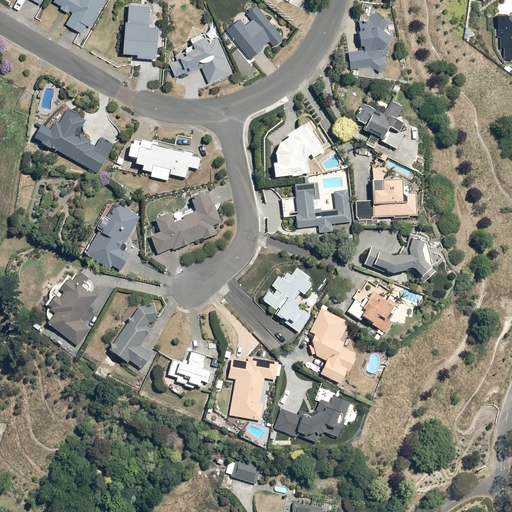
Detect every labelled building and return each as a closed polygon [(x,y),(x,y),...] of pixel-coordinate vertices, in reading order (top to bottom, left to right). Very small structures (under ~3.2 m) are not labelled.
[(91,28),(105,0),(55,0),(53,3),(73,13),(66,25),(82,34),(87,26),(91,28)] [(150,6),(129,4),(128,22),(126,22),(123,54),(138,55),(138,58),(157,59),(159,28),(148,27),(150,6)] [(284,38),(256,5),(247,14),(252,20),(245,25),(240,19),(226,30),(249,60),(269,42),(274,47),(284,38)] [(363,50),(348,51),(351,70),(371,66),(380,73),(387,63),(381,58),(390,47),(386,44),(393,35),(384,29),(390,21),(377,11),(371,19),(359,20),(363,50)] [(499,17),(497,21),(498,48),(508,48),(511,43),(511,13),(506,17),(499,17)] [(197,64),(201,65),(209,83),(232,74),(217,38),(208,42),(206,37),(193,43),(195,49),(186,53),(186,51),(175,56),(177,61),(169,64),(175,77),(195,68),(197,64)] [(384,114),(363,104),(355,120),(366,125),(362,131),(397,150),(404,135),(399,132),(404,124),(397,120),(403,107),(391,100),(384,114)] [(42,126),(35,139),(98,175),(114,145),(101,138),(96,148),(90,144),(86,134),(83,127),(86,122),(67,111),(60,125),(57,122),(51,132),(42,126)] [(273,164),(275,178),(310,173),(308,163),(306,162),(309,157),(323,147),(308,126),(280,144),(276,154),(277,163),(273,164)] [(141,142),(134,172),(170,181),(170,179),(198,185),(204,157),(141,142)] [(403,185),(402,180),(373,181),(373,201),(357,202),(357,218),(417,215),(417,193),(410,193),(410,186),(403,185)] [(318,182),(295,184),(298,214),(296,215),(297,228),(319,225),(320,233),(333,232),(332,224),(352,222),(347,190),(334,193),(336,209),(321,211),(318,182)] [(150,237),(157,255),(171,250),(173,253),(216,236),(212,228),(218,225),(205,193),(191,200),(197,215),(174,224),(170,215),(156,221),(160,233),(150,237)] [(121,249),(140,217),(115,205),(107,218),(103,219),(96,230),(98,234),(85,257),(110,270),(112,267),(120,272),(130,254),(121,249)] [(395,256),(372,247),(366,263),(393,274),(411,270),(423,283),(437,272),(433,268),(426,240),(410,235),(405,253),(395,256)] [(274,315),(298,332),(310,316),(293,303),(300,293),(304,295),(312,286),(310,277),(299,269),(294,276),(289,273),(284,279),(279,276),(273,286),(276,290),(274,294),(270,291),(262,301),(278,311),(274,315)] [(89,279),(80,273),(73,281),(69,279),(49,305),(52,309),(51,311),(55,314),(48,324),(77,346),(90,330),(80,321),(98,296),(85,285),(89,279)] [(377,286),(368,280),(348,311),(361,320),(363,317),(386,333),(393,323),(387,319),(396,304),(387,299),(391,291),(379,283),(377,286)] [(157,322),(153,303),(139,307),(109,351),(128,363),(129,361),(142,370),(152,355),(140,346),(152,329),(148,327),(150,323),(157,322)] [(346,320),(321,309),(311,332),(316,335),(313,342),(317,356),(327,361),(321,375),(340,384),(347,371),(351,372),(358,356),(343,348),(345,343),(340,341),(347,327),(343,325),(346,320)] [(207,356),(192,352),(188,364),(173,360),(168,375),(178,378),(178,380),(202,388),(203,383),(209,384),(212,373),(203,370),(207,356)] [(279,362),(249,357),(248,362),(231,360),(228,379),(235,380),(229,416),(261,421),(264,404),(261,403),(265,379),(276,381),(279,362)] [(299,415),(281,408),(273,428),(297,438),(298,436),(316,443),(319,435),(325,433),(337,437),(351,403),(333,396),(330,403),(321,400),(316,411),(309,414),(300,411),(299,415)] [(230,459),(226,475),(255,483),(259,467),(230,459)] [(325,511),(326,508),(294,503),(292,511),(325,511)]
